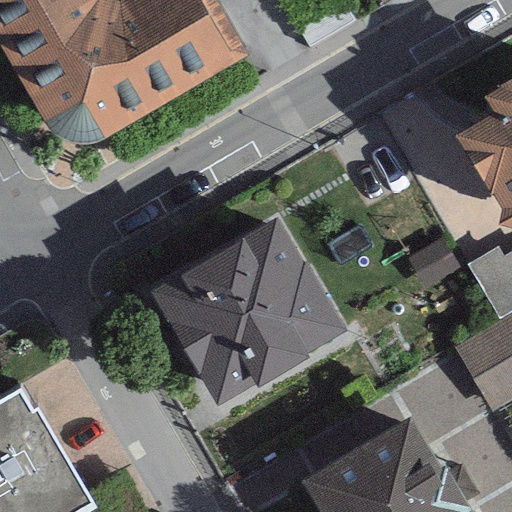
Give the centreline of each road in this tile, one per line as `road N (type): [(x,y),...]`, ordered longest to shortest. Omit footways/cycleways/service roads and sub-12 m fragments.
road 1 (residential): [(44,257),(493,0)]
road 2 (residential): [(195,511),(44,257)]
